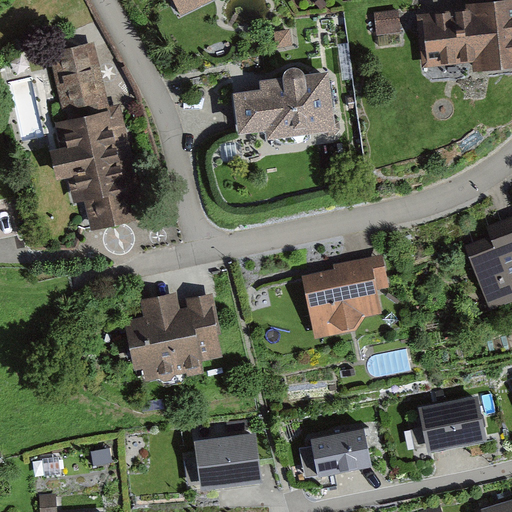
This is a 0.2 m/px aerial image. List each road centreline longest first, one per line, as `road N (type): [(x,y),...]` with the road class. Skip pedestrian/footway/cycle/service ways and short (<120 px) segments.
road 1 (residential): [(202,251),(442,200),(511,160)]
road 2 (residential): [(202,251),(161,105),(105,0)]
road 3 (residential): [(310,511),(511,468)]
road 4 (residential): [(0,254),(155,261),(202,251)]
